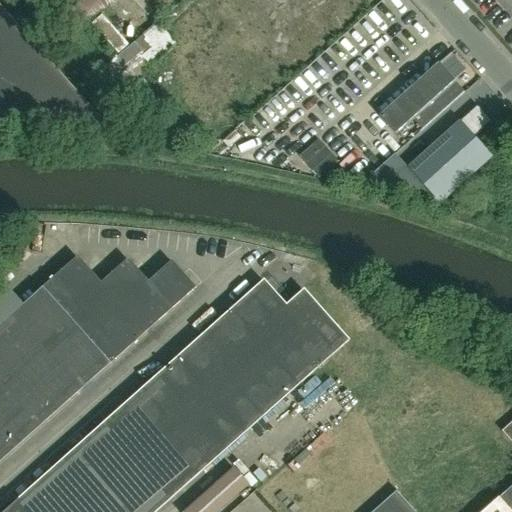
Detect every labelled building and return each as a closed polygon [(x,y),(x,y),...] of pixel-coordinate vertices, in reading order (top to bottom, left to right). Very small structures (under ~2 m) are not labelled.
[(52,0),(59,8),(78,32),(113,5),(109,0),(52,0)] [(0,116),(103,125),(0,8),(0,116)] [(157,67),(183,47),(169,29),(152,42),(160,51),(150,58),(157,67)] [(464,93),(440,66),(380,119),(390,130),(395,135),(402,129),(414,118),(424,129),(464,93)] [(478,107),(409,169),(436,199),(441,206),(494,158),(475,137),(492,122),(478,107)] [(493,128),(492,129),(482,137),(490,146),(501,136),(493,128)] [(301,158),(321,179),(340,162),(320,140),(301,158)] [(0,459),(193,287),(170,261),(147,282),(127,258),(100,283),(76,256),(0,324),(0,459)] [(154,511),(347,340),(302,290),(285,305),(263,280),(2,511),(154,511)] [(511,511),(511,426),(505,433),(511,440),(511,488),(484,511),(417,511),(399,491),(375,511),(511,511)] [(233,468),(184,511),(219,511),(249,486),(233,468)]
